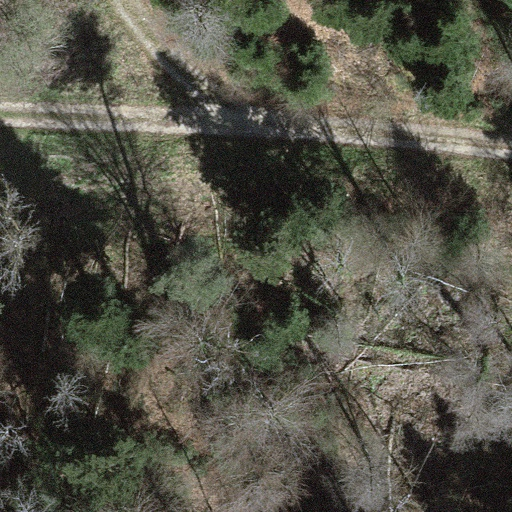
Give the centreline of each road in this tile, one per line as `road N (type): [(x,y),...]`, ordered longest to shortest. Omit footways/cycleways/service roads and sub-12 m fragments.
road 1 (track): [(0,116),(511,149)]
road 2 (track): [(224,125),(141,0)]
